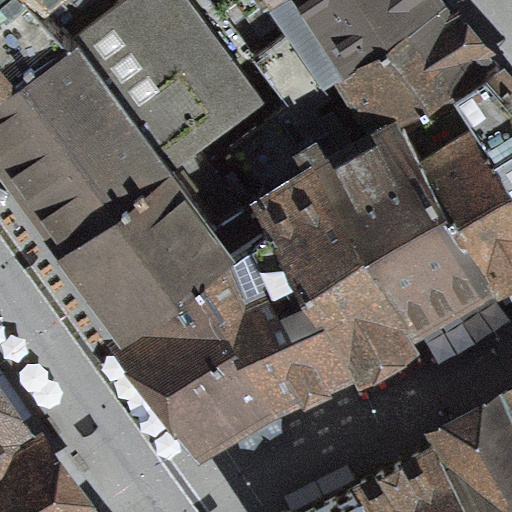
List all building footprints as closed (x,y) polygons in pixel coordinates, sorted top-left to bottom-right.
[(0,0),(0,12),(14,0),(0,0)] [(14,0),(0,12),(0,99),(68,51),(43,21),(66,0),(14,0)] [(78,45),(68,51),(0,99),(0,179),(60,262),(173,173),(264,104),(186,0),(126,0),(72,38),(78,45)] [(237,0),(247,15),(267,4),(271,11),(285,0),(237,0)] [(442,0),(285,0),(271,11),(322,92),(334,85),(447,8),(442,0)] [(507,69),(447,8),(334,85),(364,135),(396,119),(453,99),(507,69)] [(453,99),(495,167),(511,155),(511,74),(507,69),(453,99)] [(396,119),(497,298),(511,289),(511,193),(495,167),(453,99),(396,119)] [(364,135),(328,157),(429,337),(471,312),(497,298),(396,119),(364,135)] [(319,142),(296,156),(305,171),(250,206),(273,241),(354,381),(359,388),(421,355),(413,344),(429,337),(328,157),(319,142)] [(511,155),(495,167),(511,193),(511,155)] [(173,173),(60,262),(124,347),(203,291),(238,264),(173,173)] [(273,241),(238,264),(203,291),(280,418),(303,405),(306,411),(332,398),(329,392),(354,381),(273,241)] [(203,291),(124,347),(116,355),(202,462),(280,418),(203,291)] [(511,373),(494,384),(511,409),(511,373)] [(0,384),(0,451),(30,429),(20,414),(0,384)] [(511,511),(511,409),(494,384),(420,420),(428,435),(463,511),(511,511)] [(30,429),(0,451),(0,511),(101,511),(40,423),(30,429)] [(463,511),(428,435),(365,468),(348,477),(356,491),(368,511),(463,511)] [(368,511),(356,491),(316,511),(368,511)]
